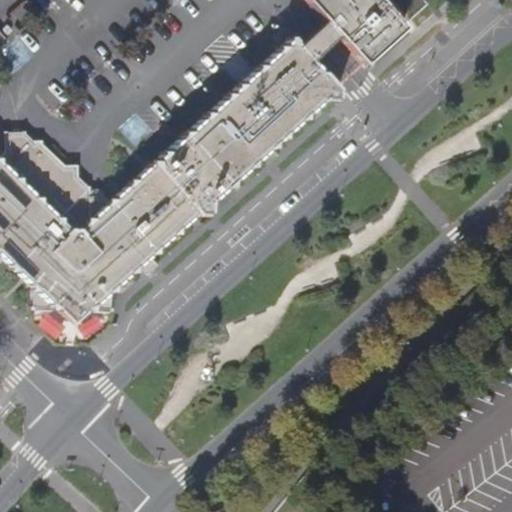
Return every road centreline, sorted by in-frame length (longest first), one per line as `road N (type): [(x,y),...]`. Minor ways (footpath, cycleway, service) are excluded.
road 1 (unclassified): [(511,26),(68,419)]
road 2 (unclassified): [(164,508),(511,186)]
road 3 (unknown): [(233,0),(90,135),(65,139),(25,119),(3,119)]
road 4 (unclassified): [(68,419),(164,508)]
